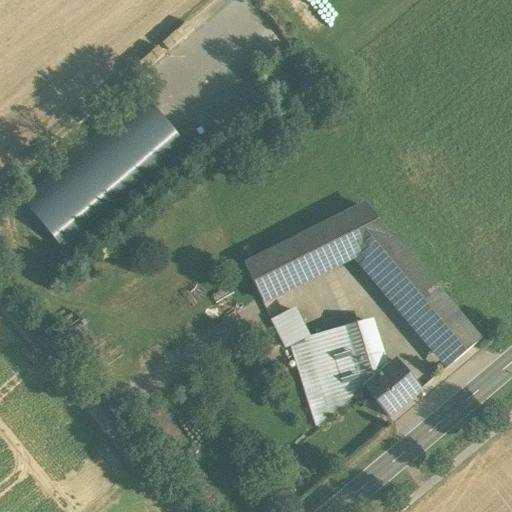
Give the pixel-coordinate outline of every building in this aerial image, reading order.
[(350,0),(289,0),(316,39),(357,10),(350,0)] [(139,94),(16,198),(66,256),(188,151),(139,94)] [(432,292),(361,208),(244,266),(262,302),(361,254),(410,312),(432,292)] [(477,344),(432,292),(410,312),(453,364),(477,344)] [(291,346),(304,340),(293,313),(272,322),(284,349),(291,346)] [(121,331),(126,342),(143,334),(138,323),(121,331)] [(364,326),(345,330),(365,388),(382,374),(364,326)] [(318,428),(365,388),(345,330),(304,340),(291,346),(318,428)] [(382,374),(365,388),(389,418),(419,391),(395,363),(382,374)]
